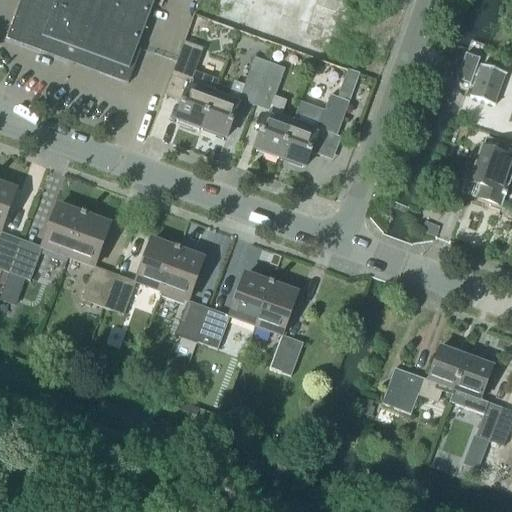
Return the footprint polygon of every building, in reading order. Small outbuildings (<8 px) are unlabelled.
[(136,51),(154,0),(21,0),(21,1),(6,41),(70,65),(77,61),(78,58),(80,54),(102,62),(97,75),(127,86),(140,52),(136,51)] [(191,128),(200,131),(214,94),(214,93),(218,82),(194,73),(203,51),(183,44),(163,98),(182,104),(175,122),(177,123),(176,125),(191,130),(191,128)] [(479,61),(468,57),(465,56),(455,82),(470,87),(471,84),(474,85),(469,99),(494,108),(505,76),(480,68),(479,72),(476,71),(479,61)] [(240,99),(256,105),(269,65),(254,60),(243,88),(233,84),(228,98),(214,94),(200,131),(201,131),(201,134),(215,139),(216,137),(225,140),(240,99)] [(278,160),(279,160),(293,123),(280,118),(286,103),(274,99),(284,71),(269,65),(256,105),(269,109),(254,151),(263,154),(262,156),(277,162),(278,160)] [(347,71),(339,94),(351,99),(359,76),(347,71)] [(336,138),(348,105),(330,98),(319,128),(323,129),(322,133),(336,138)] [(293,123),(279,160),(288,163),(287,166),(301,171),(302,169),(304,169),(318,132),(305,127),(310,112),(298,108),(293,123)] [(511,160),(482,150),(479,161),(470,184),(481,188),(477,199),(499,207),(502,197),(505,198),(506,195),(503,195),(511,169),(511,160)] [(0,234),(15,194),(0,187),(0,234)] [(41,250),(68,260),(84,216),(81,215),(80,217),(56,209),(41,250)] [(84,216),(68,260),(94,269),(109,228),(85,219),(86,217),(84,216)] [(0,286),(4,287),(8,276),(19,246),(0,239),(0,272),(0,273),(0,286)] [(135,284),(161,294),(177,251),(175,250),(174,252),(150,243),(135,284)] [(40,254),(19,246),(8,276),(29,283),(40,254)] [(177,251),(161,294),(187,304),(203,262),(179,254),(179,252),(177,251)] [(81,303),(102,310),(113,281),(92,273),(81,303)] [(229,319),(255,329),(271,285),(269,284),(268,286),(244,278),(229,319)] [(113,281),(102,310),(123,318),(134,288),(113,281)] [(271,285),(255,329),(281,338),(297,297),(273,288),(273,286),(271,285)] [(175,337),(196,345),(207,315),(186,307),(175,337)] [(207,315),(196,345),(217,353),(228,323),(207,315)] [(269,371),(290,379),(301,350),(280,342),(269,371)] [(442,389),(452,393),(453,393),(466,359),(439,350),(427,383),(394,371),(381,407),(410,417),(417,397),(436,404),(442,389)] [(475,439),(488,443),(501,410),(480,402),(492,369),(466,359),(453,393),(452,393),(448,405),(483,418),(475,439)] [(169,417),(192,426),(198,411),(175,402),(169,417)] [(372,403),(366,402),(362,416),(371,419),(374,410),(371,409),(372,403)] [(511,414),(501,410),(488,443),(503,449),(511,425),(511,424),(511,414)]
